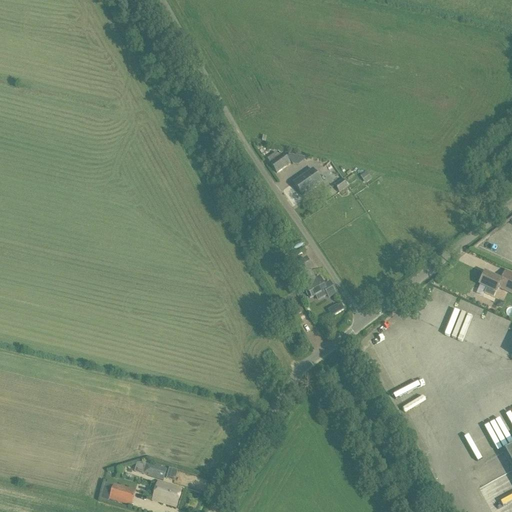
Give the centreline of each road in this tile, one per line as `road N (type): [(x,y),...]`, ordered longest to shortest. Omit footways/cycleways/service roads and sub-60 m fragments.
road 1 (unclassified): [(364,320),(235,130),(162,0)]
road 2 (unclassified): [(218,511),(294,378),(364,320)]
road 3 (unclassified): [(364,320),(511,202)]
